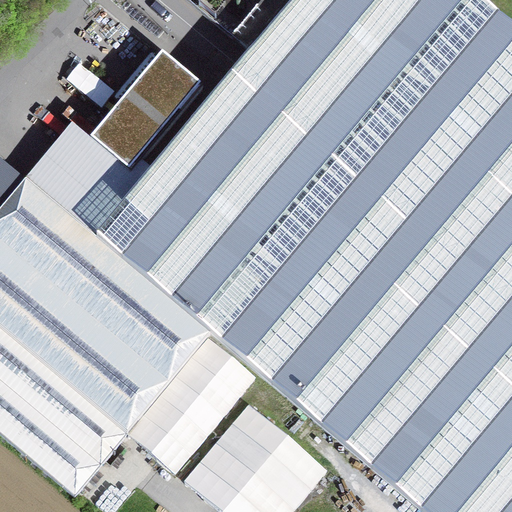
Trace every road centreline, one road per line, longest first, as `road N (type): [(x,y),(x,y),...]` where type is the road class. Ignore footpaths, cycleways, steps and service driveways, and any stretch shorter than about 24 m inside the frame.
road 1 (unknown): [(511,173),(375,61),(305,17)]
road 2 (unknown): [(331,141),(511,292)]
road 3 (unknown): [(412,0),(511,88)]
